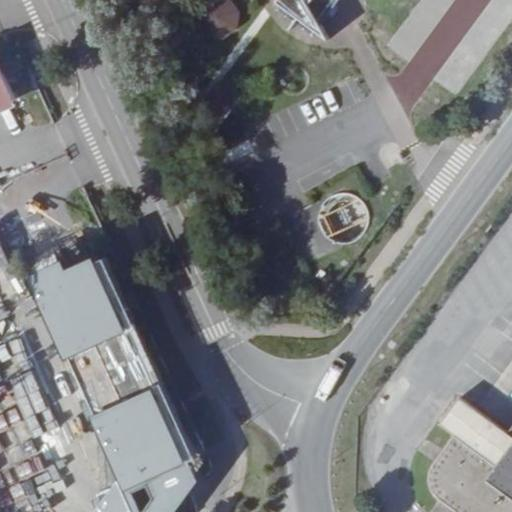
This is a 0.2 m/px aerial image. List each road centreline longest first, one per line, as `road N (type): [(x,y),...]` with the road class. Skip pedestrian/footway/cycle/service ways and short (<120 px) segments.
road 1 (unclassified): [(63,0),(222,344),(251,382),(311,421)]
road 2 (unclassified): [(311,421),(325,391),(511,140)]
road 3 (unknown): [(476,0),(425,63),(354,114),(283,147)]
